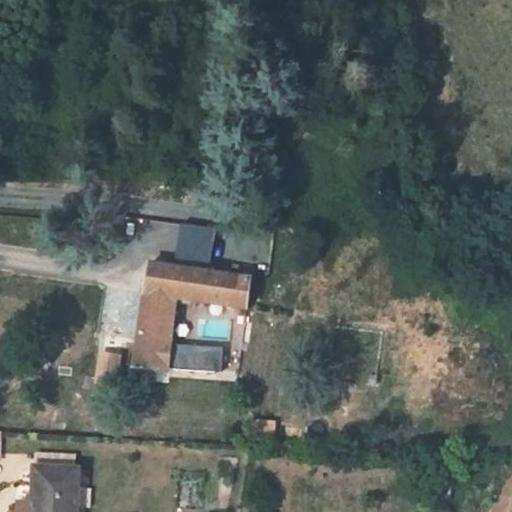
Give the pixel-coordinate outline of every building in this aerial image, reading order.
[(207,262),(211,226),(175,223),(171,259),(207,262)] [(150,265),(134,368),(157,371),(169,372),(169,371),(239,375),(242,351),(173,345),(177,298),(223,305),(222,311),(247,316),(252,281),(150,265)] [(97,349),(92,378),(115,382),(120,353),(97,349)] [(359,377),(362,353),(338,350),(335,374),(359,377)] [(168,385),(169,372),(157,371),(156,384),(168,385)] [(76,511),(77,508),(90,508),(90,491),(78,491),(78,471),(74,471),(75,458),(36,457),(33,508),(17,507),(17,511),(76,511)]
